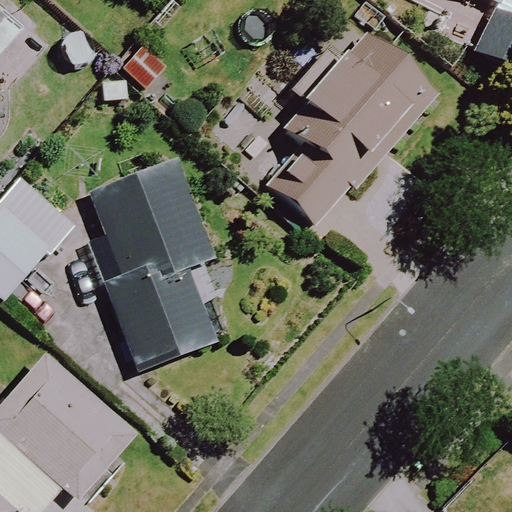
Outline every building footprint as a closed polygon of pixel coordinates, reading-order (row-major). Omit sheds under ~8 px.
[(0,0),(0,57),(30,27),(2,0),(0,0)] [(471,0),(492,11),(497,0),(471,0)] [(429,106),(362,45),(281,134),(305,156),(267,197),(310,237),(429,106)] [(210,264),(171,164),(86,197),(118,280),(100,287),(136,378),(213,348),(184,274),(210,264)] [(0,306),(71,230),(19,182),(0,202),(0,306)] [(131,442),(46,365),(0,416),(0,511),(43,511),(58,496),(72,508),(131,442)]
